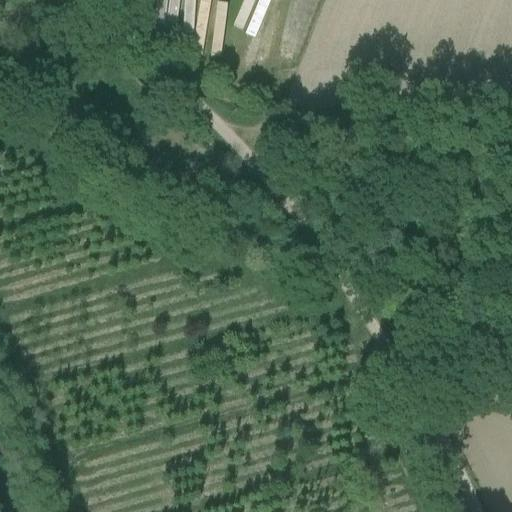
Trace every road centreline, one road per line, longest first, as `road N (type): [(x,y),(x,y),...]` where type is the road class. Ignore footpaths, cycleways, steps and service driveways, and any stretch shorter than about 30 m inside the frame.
road 1 (track): [(476,511),(399,358),(255,169)]
road 2 (track): [(255,169),(150,63),(117,22),(116,0)]
